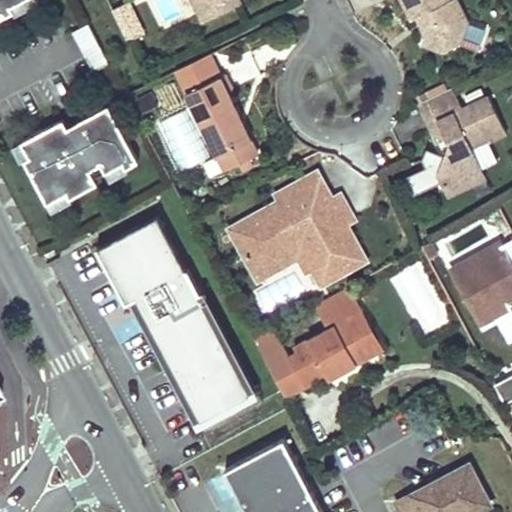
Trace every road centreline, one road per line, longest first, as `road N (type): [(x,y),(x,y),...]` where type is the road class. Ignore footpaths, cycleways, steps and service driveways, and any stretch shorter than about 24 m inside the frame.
road 1 (residential): [(145,511),(0,235)]
road 2 (residential): [(333,43),(367,51),(387,78),(383,112),(358,135),(323,136),(297,114),(297,69),(322,46)]
